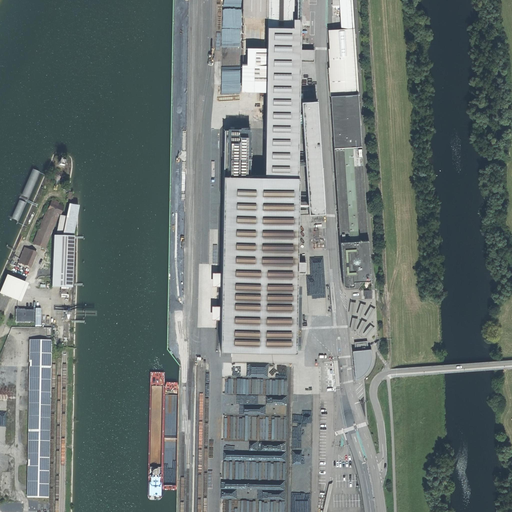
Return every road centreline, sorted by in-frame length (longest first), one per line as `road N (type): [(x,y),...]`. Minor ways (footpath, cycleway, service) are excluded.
road 1 (unknown): [(211,0),(210,340),(214,351),(232,356),(336,346)]
road 2 (track): [(388,372),(368,0)]
road 3 (tertiary): [(382,511),(376,378),(511,362)]
